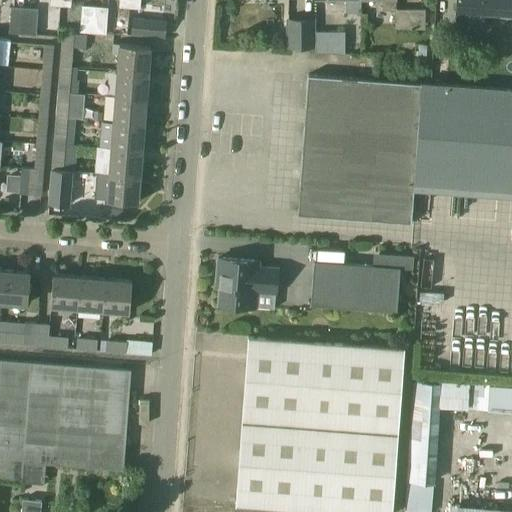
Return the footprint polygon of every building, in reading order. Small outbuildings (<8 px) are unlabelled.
[(328,0),(328,9),(344,9),(344,0),(328,0)] [(382,0),(382,9),(395,10),(395,29),(425,29),(425,8),(395,8),(395,0),(382,0)] [(511,0),(457,0),(457,8),(458,9),(457,22),(485,24),(486,10),(511,11),(511,0)] [(79,31),(93,32),(95,7),(82,5),(79,31)] [(9,32),(23,33),(25,8),(11,7),(9,32)] [(95,7),(93,32),(106,33),(108,8),(95,7)] [(38,9),(25,8),(23,33),(36,35),(38,9)] [(314,47),(314,18),(286,19),(287,47),(314,47)] [(133,22),(132,34),(143,35),(144,23),(133,22)] [(62,37),(60,65),(71,66),(73,47),(85,48),(87,34),(63,32),(62,37)] [(344,32),(315,32),(315,52),(344,53),(344,32)] [(119,53),(118,70),(149,73),(151,46),(113,43),(112,53),(119,53)] [(44,44),(42,70),(52,70),(54,44),(44,44)] [(414,44),(414,55),(426,55),(426,44),(414,44)] [(60,65),(58,91),(69,92),(71,66),(60,65)] [(52,70),(42,70),(40,94),(50,95),(52,70)] [(149,73),(118,70),(116,96),(147,98),(149,73)] [(511,87),(421,81),(420,82),(308,74),(298,213),(411,222),(412,215),(414,190),(423,190),(511,197),(511,87)] [(58,91),(56,117),(67,117),(69,92),(58,91)] [(50,95),(40,94),(38,119),(48,119),(50,95)] [(147,98),(116,96),(113,121),(145,124),(147,98)] [(56,117),(54,142),(65,143),(66,130),(75,131),(76,118),(67,117),(56,117)] [(48,119),(38,119),(36,143),(46,144),(48,119)] [(113,121),(111,147),(143,150),(145,124),(113,121)] [(54,142),(52,168),(63,169),(65,143),(54,142)] [(34,168),(44,168),(46,144),(36,143),(34,168)] [(143,150),(111,147),(109,173),(140,175),(143,150)] [(42,195),(44,168),(22,167),(21,176),(20,193),(42,195)] [(72,170),(52,169),(49,203),(69,204),(72,170)] [(138,202),(140,175),(109,173),(107,199),(138,202)] [(10,175),(8,192),(20,193),(21,176),(10,175)] [(123,203),(111,202),(110,214),(122,215),(123,203)] [(258,261),(218,258),(217,275),(222,275),(219,305),(255,308),(256,291),(276,293),(278,269),(258,268),(258,261)] [(400,268),(315,261),(311,305),(397,312),(400,268)] [(29,273),(3,271),(0,302),(27,304),(29,273)] [(77,308),(80,277),(53,275),(51,306),(77,308)] [(77,308),(103,310),(105,279),(80,277),(77,308)] [(131,281),(105,279),(103,310),(129,312),(131,281)] [(0,342),(35,346),(37,322),(25,321),(24,333),(0,330),(0,342)] [(50,323),(37,322),(35,346),(68,348),(68,336),(49,335),(50,323)] [(392,511),(405,346),(248,335),(235,504),(342,511),(392,511)] [(98,338),(77,337),(76,349),(98,350),(98,338)] [(107,340),(106,351),(126,352),(127,341),(107,340)] [(0,480),(22,482),(24,462),(124,469),(131,369),(0,359),(0,480)] [(511,385),(414,380),(406,511),(435,511),(441,408),(511,412),(511,385)] [(41,511),(42,502),(23,500),(22,511),(41,511)]
